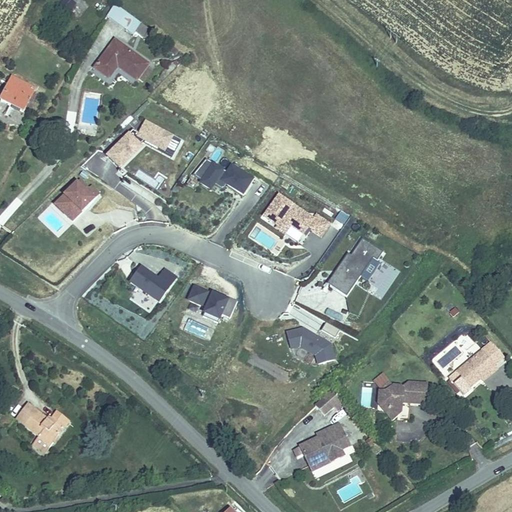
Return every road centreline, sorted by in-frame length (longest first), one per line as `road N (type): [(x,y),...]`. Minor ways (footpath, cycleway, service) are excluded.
road 1 (tertiary): [(274,511),(146,390),(47,322)]
road 2 (residential): [(273,291),(243,266),(170,235),(145,235),(110,250),(47,322)]
road 3 (track): [(321,0),(437,95),(490,111),(511,105)]
